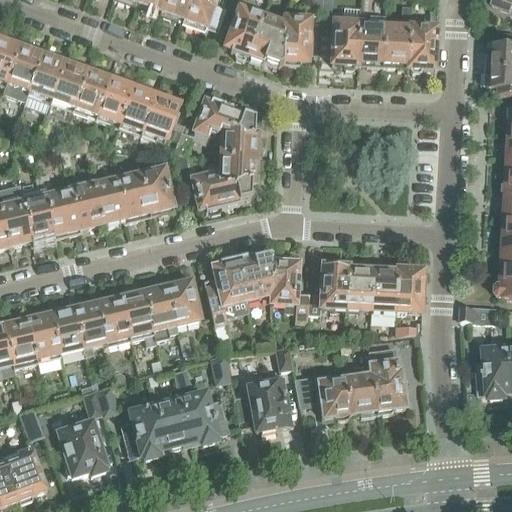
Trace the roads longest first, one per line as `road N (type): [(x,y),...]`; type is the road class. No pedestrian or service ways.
road 1 (residential): [(296,108),(0,1)]
road 2 (residential): [(0,293),(289,230)]
road 3 (residential): [(448,479),(438,341),(442,238)]
road 4 (tertiary): [(448,479),(254,511)]
road 5 (residential): [(289,230),(442,238)]
road 6 (residential): [(447,114),(296,108)]
road 7 (residential): [(442,238),(447,114)]
road 8 (residential): [(296,108),(289,230)]
